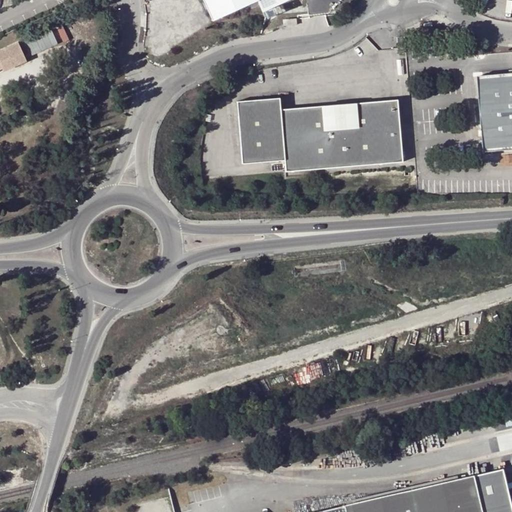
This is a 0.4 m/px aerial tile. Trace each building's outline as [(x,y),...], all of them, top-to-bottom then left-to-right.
[(201,0),(210,18),(252,0),(201,0)] [(255,0),(260,10),(282,0),(255,0)] [(298,24),(297,18),(284,20),(285,26),(298,24)] [(30,52),(58,45),(54,31),(26,38),(30,52)] [(18,42),(0,50),(0,69),(2,69),(3,71),(26,61),(18,42)] [(511,73),(476,76),(484,153),(511,150),(511,73)] [(280,110),(279,98),(236,102),(241,164),(284,161),(285,172),(402,162),(397,100),(280,110)] [(511,511),(511,494),(507,471),(326,511),(511,511)]
